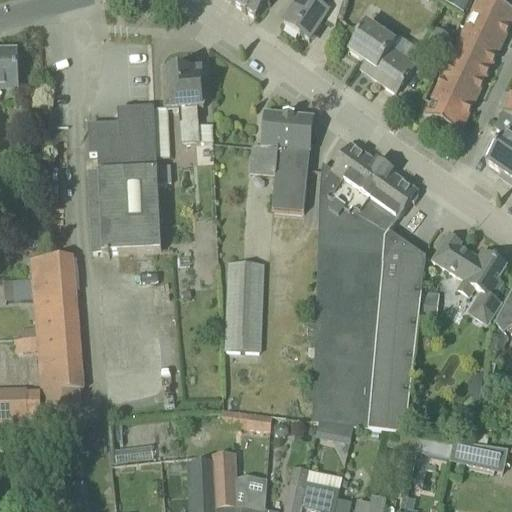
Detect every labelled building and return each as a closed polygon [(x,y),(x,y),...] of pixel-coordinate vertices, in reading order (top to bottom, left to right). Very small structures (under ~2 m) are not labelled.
[(223,0),(223,1),(246,17),(247,16),(255,22),(267,6),(266,5),(269,0),(223,0)] [(324,25),(336,33),(343,6),(333,0),(303,0),(283,29),(308,46),(324,25)] [(480,0),(425,120),(459,136),(511,24),(511,13),(483,0),(480,0)] [(470,0),(449,0),(444,5),(463,16),(470,0)] [(356,44),(349,56),(375,74),(370,81),(395,98),(414,71),(407,67),(416,52),(399,42),(395,48),(364,28),(355,43),(356,44)] [(436,67),(452,44),(436,33),(420,56),(436,67)] [(17,54),(0,54),(0,91),(18,91),(17,54)] [(163,77),(166,114),(178,114),(180,149),(199,148),(197,113),(203,113),(201,81),(195,81),(195,75),(178,76),(175,73),(169,73),(166,77),(163,77)] [(503,115),(502,117),(511,121),(511,100),(504,116),(503,115)] [(157,163),(155,114),(130,115),(131,130),(119,130),(119,128),(88,130),(89,160),(98,160),(102,259),(161,257),(157,174),(157,163)] [(265,117),(261,152),(252,150),(249,178),(274,181),(271,214),(303,218),(313,122),(265,117)] [(511,121),(502,117),(494,132),(504,139),(485,167),(511,185),(511,121)] [(418,196),(351,149),(350,150),(346,151),(342,157),(344,158),(328,182),(321,177),(319,202),(314,358),(312,427),(319,428),(353,432),(405,438),(426,262),(389,236),(411,206),(414,208),(418,201),(418,196)] [(502,307),(494,302),(502,288),(497,285),(506,271),(487,259),(483,265),(459,250),(461,248),(448,239),(431,265),(464,286),(458,296),(469,303),(474,294),(479,297),(466,317),(487,330),(502,307)] [(38,263),(31,264),(42,412),(80,410),(79,394),(83,394),(72,254),(59,255),(59,256),(38,258),(38,263)] [(225,357),(260,358),(263,269),(229,270),(225,357)] [(511,293),(495,327),(504,338),(508,336),(511,341),(511,293)] [(501,359),(505,342),(493,339),(489,356),(501,359)] [(0,426),(27,425),(26,393),(0,393),(0,426)] [(245,434),(270,437),(272,422),(247,419),(245,434)] [(349,449),(353,432),(319,428),(315,442),(332,446),(338,442),(341,447),(349,449)] [(448,463),(451,448),(421,443),(420,445),(418,457),(448,463)] [(508,455),(465,449),(461,469),(502,478),(508,455)] [(213,461),(214,466),(215,511),(236,511),(234,460),(213,461)] [(215,511),(214,466),(192,467),(193,511),(215,511)] [(300,511),(306,487),(309,475),(293,472),(284,511),(300,511)] [(84,511),(82,487),(67,488),(69,511),(84,511)] [(335,511),(339,495),(306,487),(300,511),(335,511)] [(241,511),(265,511),(265,499),(246,495),(243,510),(242,510),(241,511)] [(372,501),(370,509),(369,511),(384,511),(387,505),(372,501)]
